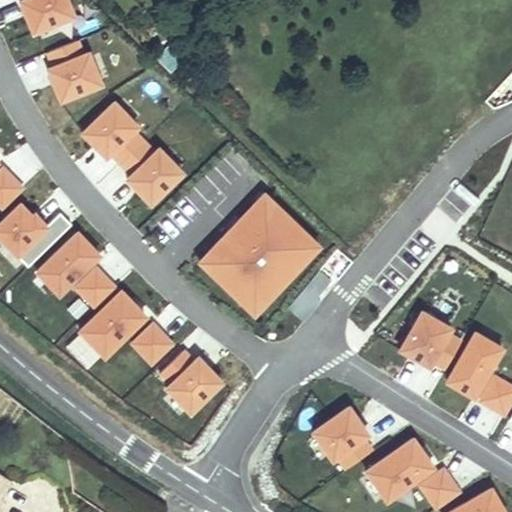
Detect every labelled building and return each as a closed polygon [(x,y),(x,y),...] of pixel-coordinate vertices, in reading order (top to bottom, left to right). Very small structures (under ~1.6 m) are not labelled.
[(21,0),(20,1),(33,32),(73,16),(66,0),(21,0)] [(82,54),(76,40),(47,52),(53,66),(47,68),(60,100),(101,83),(88,52),(82,54)] [(110,152),(120,163),(144,141),(133,130),(137,126),(114,102),(82,132),(105,156),(110,152)] [(144,141),(120,163),(131,174),(127,179),(149,202),(181,171),(158,148),(154,152),(144,141)] [(0,204),(1,206),(22,187),(3,167),(0,170),(0,204)] [(263,193),(255,201),(266,212),(274,203),(263,193)] [(218,262),(210,271),(243,302),(251,293),(262,304),(310,253),(299,243),(307,234),(274,203),(266,212),(255,201),(239,218),(245,224),(234,235),(228,230),(207,252),(218,262)] [(0,221),(0,236),(28,265),(71,224),(59,212),(46,225),(34,213),(31,215),(19,203),(0,221)] [(239,218),(228,230),(234,235),(245,224),(239,218)] [(57,295),(99,255),(77,232),(35,272),(57,295)] [(318,245),(307,234),(299,243),(310,253),(318,245)] [(199,261),(210,271),(218,262),(207,252),(199,261)] [(96,305),(116,285),(97,266),(77,286),(96,305)] [(319,270),(304,287),(316,298),(331,280),(319,270)] [(496,305),(499,273),(488,271),(484,303),(496,305)] [(316,298),(304,287),(288,307),(303,320),(320,300),(316,298)] [(145,315),(121,290),(80,330),(104,355),(145,315)] [(262,304),(251,293),(243,302),(254,313),(262,304)] [(432,361),(445,368),(461,340),(448,333),(451,328),(421,311),(399,349),(429,366),(432,361)] [(151,362),(171,343),(153,323),(133,343),(151,362)] [(475,332),(446,381),(473,396),(502,348),(475,332)] [(166,387),(189,411),(221,380),(198,357),(193,361),(183,350),(160,372),(170,383),(166,387)] [(480,400),(503,414),(511,398),(511,386),(494,376),(480,400)] [(336,455),(345,467),(371,449),(362,437),(367,433),(348,406),(312,431),(331,458),(336,455)] [(432,466),(412,437),(365,470),(385,499),(432,466)] [(0,453),(0,475),(10,482),(21,467),(0,453)] [(420,484),(435,506),(458,490),(442,468),(420,484)] [(0,511),(18,511),(3,502),(15,484),(10,482),(0,475),(0,511)] [(504,511),(490,487),(447,511),(504,511)]
